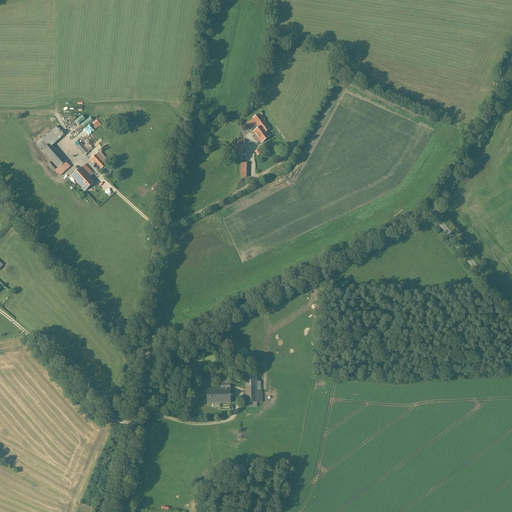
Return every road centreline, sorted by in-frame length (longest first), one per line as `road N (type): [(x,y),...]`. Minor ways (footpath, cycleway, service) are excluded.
road 1 (residential): [(145,353),(431,209)]
road 2 (track): [(172,226),(212,0)]
road 3 (residential): [(431,209),(511,61)]
road 4 (unclassified): [(511,313),(431,209)]
